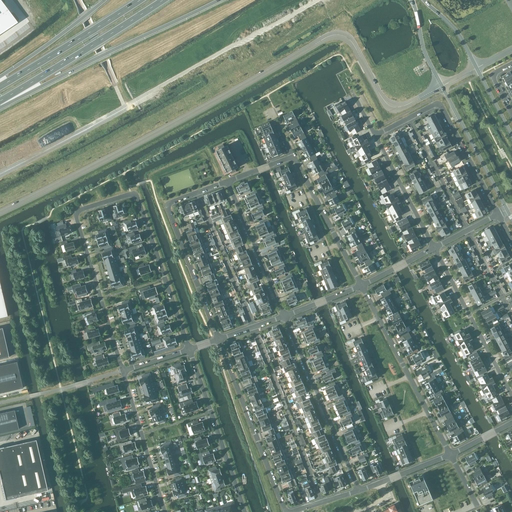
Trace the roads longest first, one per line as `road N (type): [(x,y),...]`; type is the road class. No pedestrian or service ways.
road 1 (tertiary): [(0,212),(327,37),(352,43),(390,106),(441,86)]
road 2 (residential): [(122,370),(76,214),(130,194),(189,349)]
road 3 (trunk): [(0,104),(219,0)]
road 4 (residential): [(218,339),(168,204),(227,182)]
road 5 (residential): [(375,135),(440,105),(497,214)]
road 6 (trunk): [(0,101),(163,0)]
road 7 (residential): [(450,454),(361,285)]
road 8 (residential): [(284,315),(359,490)]
road 9 (residential): [(287,511),(218,339)]
road 10 (residential): [(189,349),(244,511)]
road 11 (residential): [(511,396),(434,248)]
road 12 (trunk): [(141,0),(0,87)]
road 13 (residential): [(164,511),(122,370)]
road 14 (residential): [(361,285),(293,157)]
road 15 (residential): [(227,182),(284,315)]
road 16 (tertiary): [(441,86),(507,210)]
road 17 (trunk): [(105,0),(0,77)]
road 18 (residential): [(434,248),(375,135)]
